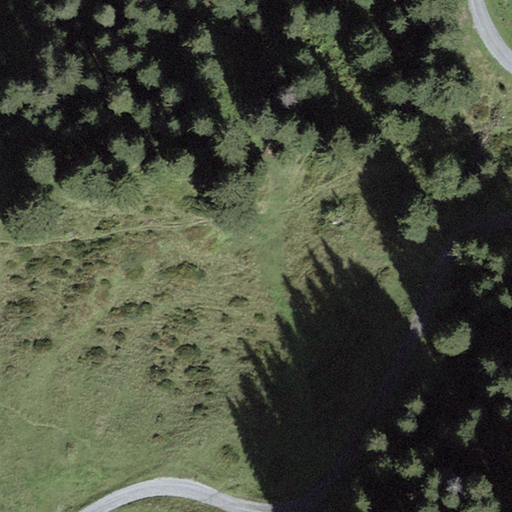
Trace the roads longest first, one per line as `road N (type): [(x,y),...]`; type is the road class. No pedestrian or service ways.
road 1 (track): [(248,511),(326,494),(403,347),(442,245),(511,222)]
road 2 (track): [(67,511),(145,493),(201,491),(242,511)]
